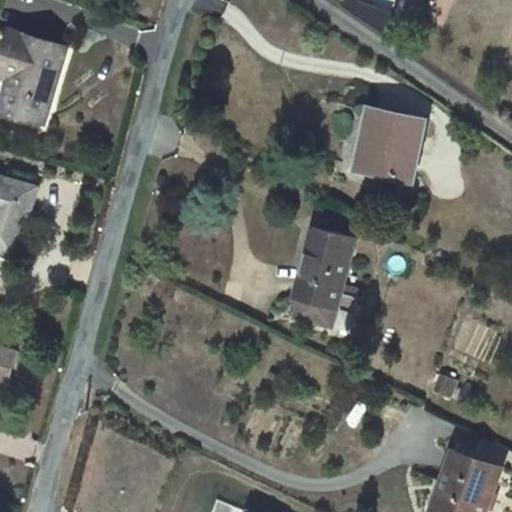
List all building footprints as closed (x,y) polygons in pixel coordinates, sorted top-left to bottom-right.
[(13,32),(3,65),(29,72),(26,81),(22,79),(11,112),(44,122),(67,48),(13,32)] [(29,72),(3,65),(0,74),(12,77),(3,108),(11,112),(22,79),(26,81),(29,72)] [(417,134),(420,119),(370,109),(366,129),(371,131),(363,170),(413,181),(423,135),(417,134)] [(427,120),(420,119),(417,134),(423,135),(427,120)] [(0,253),(17,258),(33,202),(12,197),(16,182),(0,177),(0,253)] [(37,188),(16,182),(12,197),(33,202),(37,188)] [(357,238),(315,227),(305,267),(310,269),(303,298),(298,317),(333,327),(340,301),(342,294),(360,298),(363,300),(366,292),(344,286),(357,238)] [(305,267),(296,297),(303,298),(310,269),(305,267)] [(360,298),(342,294),(340,301),(357,306),(360,298)] [(16,353),(0,348),(0,380),(8,383),(16,353)] [(453,379),(442,374),(436,389),(447,394),(453,379)] [(455,451),(432,511),(486,511),(502,469),(455,451)]
